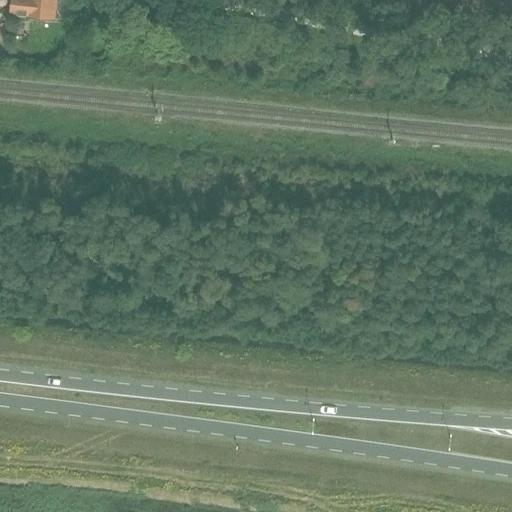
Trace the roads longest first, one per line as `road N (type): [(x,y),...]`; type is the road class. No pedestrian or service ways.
road 1 (primary): [(0,400),(511,470)]
road 2 (primary): [(511,423),(0,373)]
road 3 (track): [(511,59),(178,0)]
